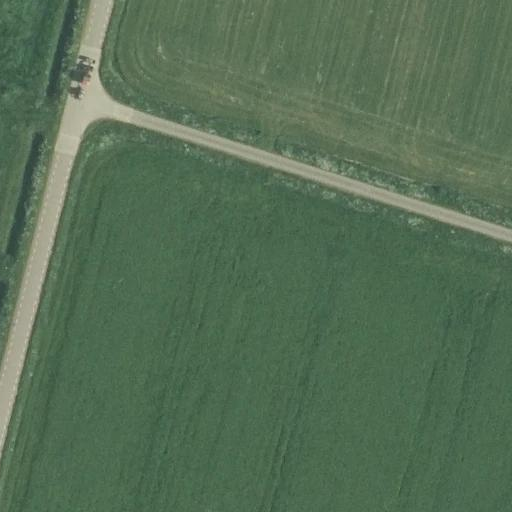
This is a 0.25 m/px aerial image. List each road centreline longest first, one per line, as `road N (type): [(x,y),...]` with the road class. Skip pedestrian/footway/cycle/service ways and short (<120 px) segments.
road 1 (unclassified): [(511,235),(79,102)]
road 2 (tertiary): [(0,417),(79,102)]
